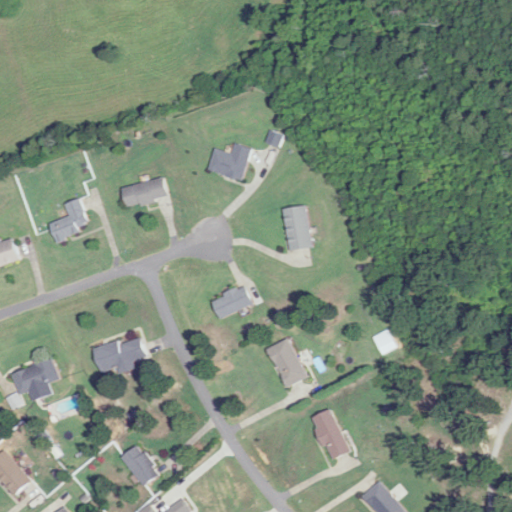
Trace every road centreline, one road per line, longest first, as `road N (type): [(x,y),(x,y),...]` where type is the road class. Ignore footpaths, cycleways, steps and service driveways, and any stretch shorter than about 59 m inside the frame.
road 1 (residential): [(148,262),(178,342),(232,441),(287,511)]
road 2 (residential): [(215,237),(0,316)]
